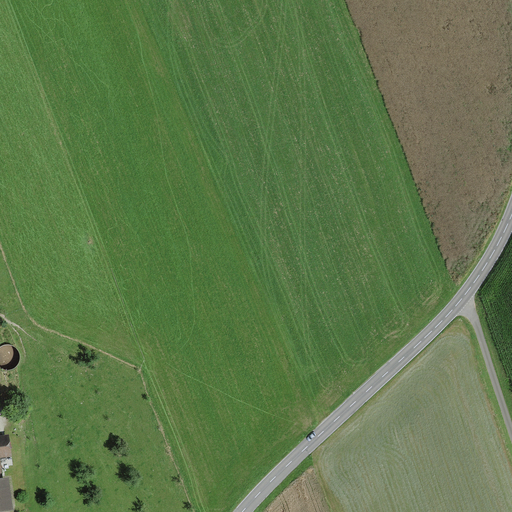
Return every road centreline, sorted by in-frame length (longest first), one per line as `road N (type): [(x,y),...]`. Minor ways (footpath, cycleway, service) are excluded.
road 1 (tertiary): [(511,214),(453,309),(243,511)]
road 2 (track): [(461,299),(511,433)]
